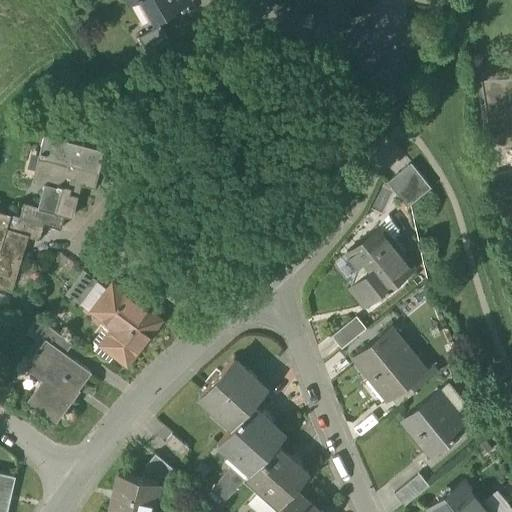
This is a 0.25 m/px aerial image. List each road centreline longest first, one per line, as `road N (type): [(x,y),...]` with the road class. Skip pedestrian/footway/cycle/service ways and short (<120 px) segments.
road 1 (residential): [(272,289),(329,226),(358,167),(380,54)]
road 2 (residential): [(272,289),(372,511)]
road 3 (residential): [(72,488),(137,410),(222,332)]
road 4 (residential): [(222,332),(94,242)]
road 5 (residential): [(380,54),(250,0)]
road 6 (unknown): [(137,410),(210,511)]
